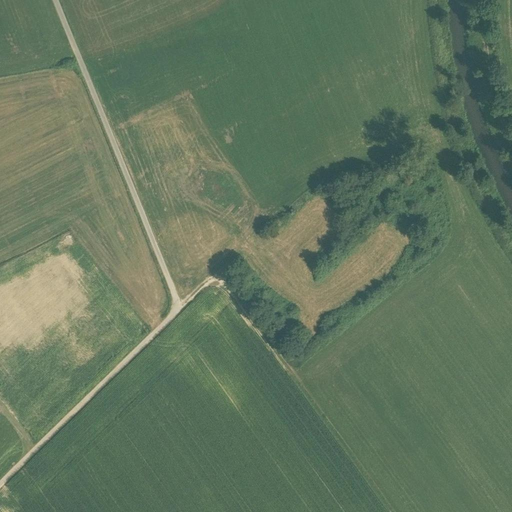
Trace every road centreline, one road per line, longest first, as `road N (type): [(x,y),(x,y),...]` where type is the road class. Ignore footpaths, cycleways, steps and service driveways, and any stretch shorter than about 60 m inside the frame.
road 1 (track): [(56,0),(179,308),(0,484)]
road 2 (track): [(179,308),(207,282),(225,281),(388,511)]
road 3 (track): [(485,0),(502,117),(511,134)]
